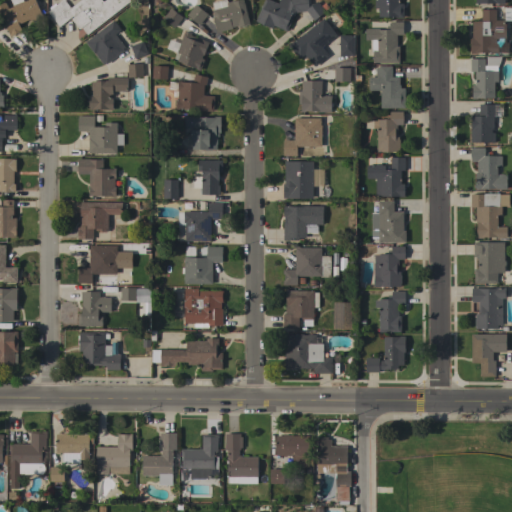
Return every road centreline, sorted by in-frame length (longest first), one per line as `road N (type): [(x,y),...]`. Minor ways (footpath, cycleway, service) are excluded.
road 1 (residential): [(437,0),(436,397)]
road 2 (tertiary): [(0,393),(361,397)]
road 3 (residential): [(51,392),(45,69)]
road 4 (residential): [(255,394),(249,72)]
road 5 (tertiary): [(511,397),(361,397)]
